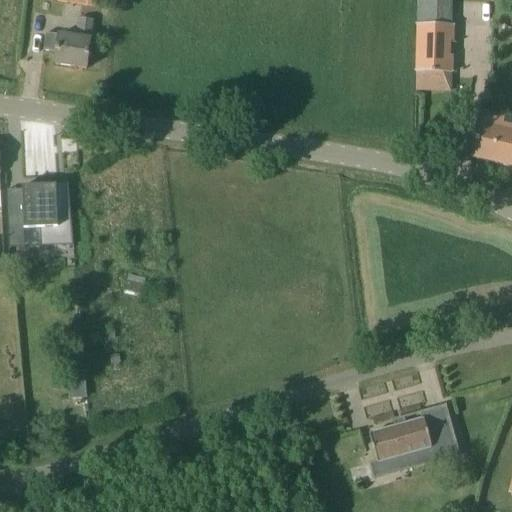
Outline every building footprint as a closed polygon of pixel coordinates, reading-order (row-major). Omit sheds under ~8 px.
[(55,65),(86,69),(90,40),(92,20),(79,19),(77,38),(59,35),(55,65)] [(457,91),(459,23),(419,22),(418,90),(457,91)] [(471,158),(511,166),(511,131),(498,128),(500,120),(481,116),(471,157),(471,158)] [(22,187),(24,230),(40,230),(40,248),(72,246),(67,183),(37,185),(37,186),(22,187)] [(0,233),(12,231),(9,210),(0,211),(0,233)] [(0,276),(11,275),(7,239),(0,240),(0,276)] [(84,371),(66,372),(69,400),(86,398),(84,371)] [(425,426),(423,420),(369,435),(376,462),(369,464),(374,480),(459,456),(445,406),(428,411),(431,424),(425,426)]
